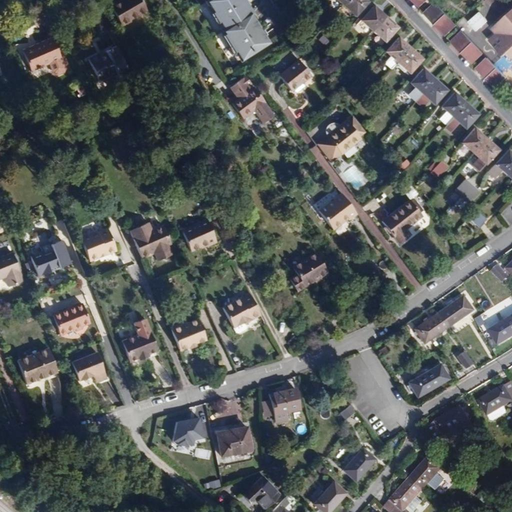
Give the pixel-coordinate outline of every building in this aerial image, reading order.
[(140,0),(120,0),(118,1),(110,6),(122,26),(131,20),(130,19),(147,10),(140,0)] [(251,13),(242,0),(207,0),(205,1),(223,30),(222,31),(239,58),(267,42),(249,14),(251,13)] [(368,1),(366,0),(338,0),(356,16),(368,1)] [(439,6),(436,3),(425,13),(445,35),(456,24),(439,6)] [(398,27),(374,6),(361,20),(385,42),(398,27)] [(479,10),(467,21),(477,31),(489,20),(479,10)] [(511,10),(492,28),(497,33),(490,40),(504,56),(509,51),(511,54),(511,10)] [(290,15),(294,20),(299,17),(294,12),(290,15)] [(304,23),(309,28),(314,23),(309,18),(304,23)] [(285,42),(292,38),(287,31),(280,35),(285,42)] [(483,52),(463,31),(452,42),(472,63),(483,52)] [(319,39),(324,45),(328,41),(323,36),(319,39)] [(67,64),(62,54),(60,55),(52,37),(43,41),(36,44),(37,45),(22,52),(31,71),(49,63),(53,73),(57,74),(63,71),(64,68),(63,66),(67,64)] [(422,59),(398,37),(385,52),(391,56),(397,62),(396,64),(408,75),(422,59)] [(89,59),(100,81),(114,74),(119,79),(120,82),(131,76),(116,46),(109,50),(105,52),(106,54),(100,57),(98,54),(89,59)] [(391,69),(396,64),(397,62),(391,56),(385,63),(391,69)] [(496,67),(488,58),(477,68),(495,87),(506,77),(496,67)] [(279,76),(291,91),(292,90),(294,92),(296,92),(305,85),(305,84),(303,82),(311,75),(299,60),(279,76)] [(447,90),(423,69),(410,83),(415,87),(422,94),(416,100),(416,101),(423,107),(429,100),(434,104),(447,90)] [(235,100),(231,103),(243,118),(254,111),(263,123),(274,116),(265,103),(265,102),(254,87),(251,89),(248,85),(251,83),(246,76),(235,84),(241,91),(236,94),(239,98),(235,100)] [(230,87),(236,94),(241,91),(235,84),(230,87)] [(416,100),(422,94),(415,87),(409,94),(416,100)] [(478,114),(454,93),(441,107),(447,111),(453,118),(447,125),(452,129),(459,122),(465,128),(478,114)] [(440,118),(447,125),(453,118),(447,111),(440,118)] [(352,116),(340,126),(338,124),(335,123),(332,123),(329,125),(327,127),(326,130),(326,133),(328,136),(327,136),(340,152),(341,154),(354,144),(352,142),(359,136),(365,132),(352,116)] [(401,131),(396,126),(391,130),(397,135),(401,131)] [(498,150),(474,128),(462,143),(479,158),(473,164),(480,171),(498,150)] [(330,160),(340,152),(327,136),(317,144),(330,160)] [(511,153),(508,150),(488,172),(495,177),(501,170),(511,179),(511,153)] [(441,161),(432,172),(438,177),(447,167),(441,161)] [(477,191),(465,180),(449,198),(461,208),(477,191)] [(402,190),(411,198),(417,192),(409,184),(402,190)] [(342,194),(319,212),(333,229),(339,224),(347,218),(349,220),(357,213),(342,194)] [(410,200),(382,222),(399,244),(405,240),(411,235),(406,229),(422,216),(410,200)] [(487,220),(476,210),(469,218),(480,228),(487,220)] [(182,231),(190,251),(206,244),(207,246),(217,242),(207,219),(182,231)] [(149,253),(153,251),(154,253),(158,261),(163,259),(172,255),(168,245),(171,244),(163,225),(152,230),(148,222),(129,230),(141,259),(150,255),(149,253)] [(106,255),(116,251),(107,228),(97,232),(97,231),(80,238),(89,262),(106,255)] [(29,256),(37,276),(53,270),(53,268),(58,266),(63,264),(64,266),(70,263),(61,240),(50,244),(49,243),(39,247),(41,252),(29,256)] [(12,252),(0,257),(0,278),(4,277),(8,287),(23,281),(12,252)] [(314,281),(328,272),(316,253),(292,267),(297,276),(290,280),(296,291),(314,281)] [(491,271),(502,282),(509,275),(499,264),(491,271)] [(222,307),(233,327),(243,322),(244,324),(252,319),(260,315),(249,293),(222,307)] [(438,313),(414,329),(424,343),(440,332),(448,326),(455,321),(472,309),(463,295),(438,313)] [(82,326),(89,323),(81,303),(73,307),(73,308),(67,310),(67,309),(51,315),(59,335),(73,329),(75,331),(77,330),(81,328),(82,326)] [(511,316),(489,330),(498,344),(511,336),(511,335),(511,316)] [(138,337),(121,343),(128,363),(138,359),(138,361),(148,357),(147,356),(156,352),(144,318),(132,322),(138,337)] [(171,330),(180,351),(189,347),(190,348),(195,346),(197,345),(197,344),(206,340),(198,319),(171,330)] [(47,380),(58,375),(52,360),(50,361),(45,349),(15,361),(25,388),(47,380)] [(456,356),(466,369),(473,364),(464,351),(456,356)] [(70,363),(78,381),(91,376),(103,371),(95,353),(70,363)] [(440,364),(408,383),(417,397),(432,388),(449,378),(440,364)] [(511,380),(495,391),(479,401),(487,415),(488,414),(502,406),(511,400),(511,380)] [(281,392),(268,395),(269,401),(272,415),(274,422),(286,419),(285,412),(299,409),(295,389),(281,392)] [(160,397),(141,403),(143,410),(162,404),(160,397)] [(269,401),(262,403),(265,416),(272,415),(269,401)] [(350,404),(340,413),(345,420),(356,411),(350,404)] [(442,417),(435,421),(427,426),(431,433),(428,438),(433,442),(444,436),(443,435),(458,427),(469,420),(470,420),(461,406),(442,417)] [(502,406),(488,414),(491,420),(493,420),(505,413),(505,412),(502,406)] [(203,439),(197,416),(173,421),(170,442),(193,447),(203,439)] [(473,427),(469,420),(458,427),(461,433),(473,427)] [(230,430),(216,433),(220,456),(251,450),(247,427),(230,430)] [(387,427),(378,428),(380,437),(388,436),(387,427)] [(363,448),(343,471),(355,482),(365,470),(375,459),(363,448)] [(416,496),(443,467),(430,456),(420,467),(402,488),(384,507),(389,511),(407,511),(405,509),(408,505),(416,496)] [(477,467),(471,470),(473,475),(479,472),(477,467)] [(262,476),(241,495),(245,499),(249,504),(254,499),(263,509),(280,493),(262,476)] [(214,489),(223,485),(220,478),(211,481),(214,489)] [(333,482),(313,504),(321,511),(328,511),(336,503),(345,493),(333,482)] [(417,511),(425,504),(416,496),(408,505),(415,511),(417,511)]
